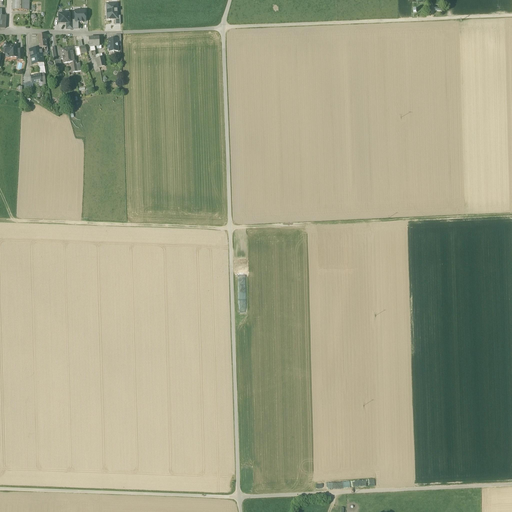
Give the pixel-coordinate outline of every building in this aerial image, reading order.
[(12,0),(12,10),(29,11),(28,0),(12,0)] [(107,6),(107,19),(114,19),(117,19),(117,17),(117,4),(110,5),(107,6)] [(75,20),(75,22),(78,22),(80,22),(80,23),(83,23),(83,22),(85,22),(85,11),(75,11),(75,20)] [(59,24),(66,24),(69,24),(69,21),(69,14),(66,14),(66,13),(61,13),(61,14),(58,15),(59,24)] [(38,39),(39,46),(40,46),(40,48),(41,48),(47,48),(46,40),(47,40),(47,35),(41,35),(41,38),(38,39)] [(95,56),(94,52),(94,50),(95,50),(96,48),(96,47),(99,47),(99,46),(98,38),(88,39),(89,48),(90,51),(90,52),(91,57),(95,56)] [(113,52),(114,53),(114,52),(118,52),(118,47),(117,42),(117,40),(114,40),(109,40),(109,46),(107,46),(107,49),(109,49),(109,52),(113,52)] [(17,50),(17,49),(15,49),(14,48),(13,46),(7,46),(6,45),(4,45),(3,46),(3,47),(5,48),(5,49),(3,49),(3,53),(4,54),(5,54),(9,54),(9,58),(17,58),(17,50)] [(29,50),(31,58),(39,56),(39,57),(42,57),(41,48),(40,48),(39,49),(29,50)] [(74,48),(66,49),(67,56),(68,58),(75,57),(75,56),(74,48)] [(43,63),(42,57),(39,57),(39,56),(31,58),(32,65),(37,64),(43,63)] [(68,58),(67,56),(62,58),(63,64),(70,63),(71,65),(76,64),(75,57),(68,58)] [(105,67),(103,61),(103,57),(96,59),(97,63),(98,68),(105,67)] [(71,65),(71,68),(75,68),(76,72),(77,72),(81,72),(79,63),(76,64),(71,65)] [(32,76),(34,84),(39,83),(42,82),(40,75),(32,76)]
